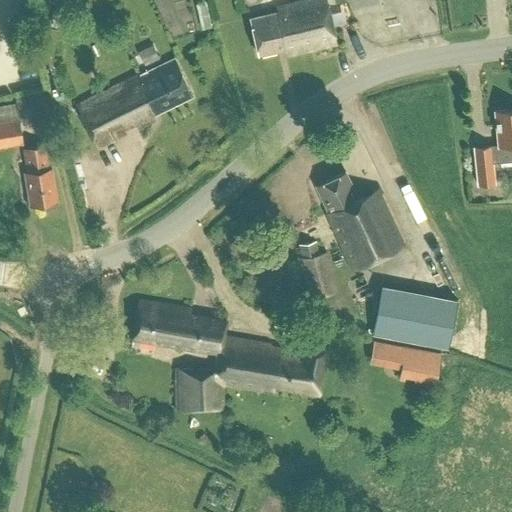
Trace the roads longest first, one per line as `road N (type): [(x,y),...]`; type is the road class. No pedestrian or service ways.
road 1 (tertiary): [(59,282),(175,221),(343,87),(416,63),(511,49)]
road 2 (unclassified): [(11,511),(59,282)]
